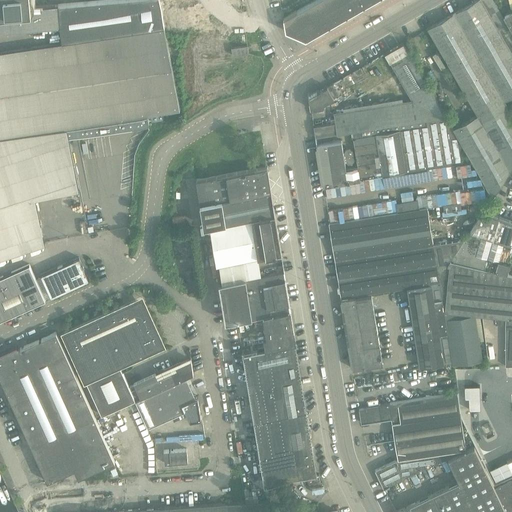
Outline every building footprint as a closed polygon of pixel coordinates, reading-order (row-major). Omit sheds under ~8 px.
[(0,137),(67,128),(68,137),(149,124),(147,115),(174,111),(156,0),(103,0),(0,9),(0,31),(60,25),(61,29),(62,37),(63,41),(0,51),(0,137)] [(201,0),(185,3),(189,29),(244,20),(240,0),(201,0)] [(315,0),(297,11),(284,18),(286,31),(306,40),(375,0),(315,0)] [(511,107),(511,32),(493,0),(477,0),(429,28),(479,115),(454,129),(493,196),(502,184),(511,167),(511,111),(510,108),(511,107)] [(445,115),(403,43),(385,53),(412,99),(334,112),(336,122),(313,126),(315,137),(352,131),(445,115)] [(230,48),(232,56),(249,54),(247,45),(230,48)] [(309,98),(311,109),(323,107),(322,105),(338,95),(332,84),(309,98)] [(445,115),(352,131),(358,167),(346,169),(345,161),(346,161),(346,162),(349,164),(353,163),(355,161),(353,151),(350,149),(346,149),(344,153),(341,141),(317,145),(323,186),(461,163),(457,135),(445,115)] [(0,137),(0,258),(45,244),(45,243),(30,198),(79,188),(68,137),(67,128),(0,137)] [(200,203),(271,191),(267,167),(268,167),(268,166),(267,167),(209,177),(196,179),(200,203)] [(511,167),(502,184),(511,188),(511,167)] [(210,226),(275,215),(274,206),(271,206),(269,195),(270,195),(269,195),(272,194),(271,191),(200,203),(204,227),(210,226)] [(433,243),(427,208),(418,209),(417,201),(397,205),(398,213),(329,224),(341,299),(371,294),(408,289),(440,284),(439,280),(438,278),(433,243)] [(511,222),(483,212),(451,262),(463,264),(507,274),(510,263),(511,263),(511,222)] [(275,215),(210,226),(216,265),(230,263),(281,254),(275,215)] [(463,240),(433,243),(438,278),(463,240)] [(174,255),(191,254),(190,242),(173,243),(174,255)] [(41,275),(51,298),(89,280),(79,258),(41,275)] [(482,360),(475,315),(457,313),(463,264),(451,262),(439,280),(440,284),(408,289),(420,366),(452,361),(453,365),(482,360)] [(0,320),(46,300),(29,264),(0,277),(0,320)] [(511,318),(511,275),(507,274),(463,264),(457,313),(475,315),(480,315),(511,318)] [(284,272),(245,278),(252,318),(263,316),(290,311),(291,311),(290,303),(286,280),(284,272)] [(245,278),(219,282),(226,322),(236,320),(252,318),(245,278)] [(371,294),(341,299),(342,300),(353,369),(383,364),(382,359),(371,294)] [(64,333),(102,415),(136,400),(119,364),(163,344),(148,310),(145,312),(140,302),(126,308),(125,305),(64,333)] [(242,350),(243,352),(244,352),(249,386),(255,421),(260,452),(265,483),(290,479),(316,475),(313,457),(311,445),(311,443),(308,425),(306,413),(306,412),(303,394),(301,381),(300,378),(298,364),(297,358),(296,351),(295,344),(296,344),(290,311),(263,316),(266,331),(267,337),(268,348),(256,350),(251,351),(251,350),(246,349),(244,349),(242,350)] [(511,318),(480,315),(488,366),(511,365),(511,318)] [(0,378),(47,482),(74,470),(78,478),(114,462),(115,462),(56,332),(20,348),(18,345),(0,353),(0,378)] [(156,372),(134,382),(135,384),(141,397),(145,396),(149,405),(157,423),(185,410),(190,421),(202,419),(201,415),(199,405),(199,404),(198,396),(196,397),(187,377),(194,373),(191,358),(191,359),(191,360),(179,365),(178,365),(182,363),(180,361),(172,364),(156,372)] [(457,392),(390,403),(380,405),(383,420),(392,418),(399,459),(375,470),(384,489),(448,458),(466,450),(457,392)] [(362,423),(382,420),(383,420),(380,405),(359,408),(362,423)] [(506,511),(494,486),(485,466),(486,466),(475,445),(466,450),(448,458),(459,482),(396,511),(506,511)] [(163,451),(164,464),(188,462),(187,449),(163,451)] [(511,511),(511,477),(494,486),(506,511),(511,511)] [(105,511),(267,511),(267,500),(111,511),(105,511)]
